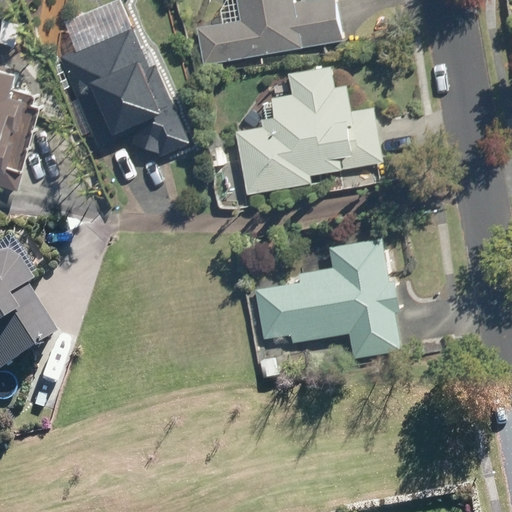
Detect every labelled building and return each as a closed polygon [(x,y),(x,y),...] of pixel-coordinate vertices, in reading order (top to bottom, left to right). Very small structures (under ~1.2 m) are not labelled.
[(203,25),(210,63),(345,38),(338,0),(237,0),(241,18),(203,25)] [(100,145),(127,134),(139,161),(189,140),(140,25),(90,47),(90,48),(63,59),(100,145)] [(261,119),(263,126),(237,131),(249,191),(387,163),(375,104),(352,108),(346,82),(337,84),(333,64),(286,74),(290,94),(271,98),(275,116),(261,119)] [(0,167),(5,169),(19,93),(3,90),(4,84),(0,83),(0,167)] [(381,237),(330,248),(334,267),(252,285),(267,349),(348,331),(355,359),(406,348),(381,237)] [(0,361),(51,332),(0,246),(0,361)]
